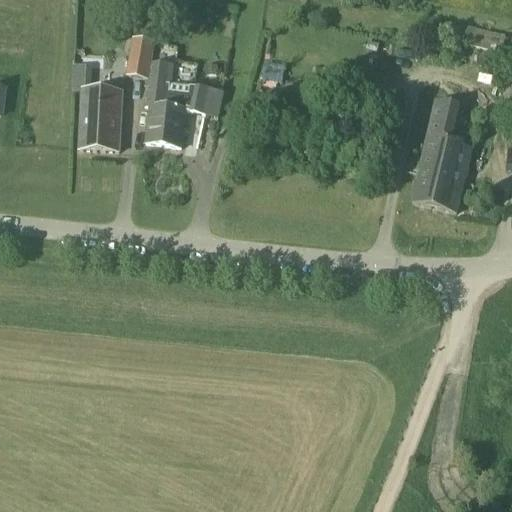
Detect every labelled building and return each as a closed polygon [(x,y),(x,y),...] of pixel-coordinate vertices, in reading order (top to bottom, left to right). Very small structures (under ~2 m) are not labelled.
[(145,95),(147,82),(154,46),(133,42),(127,78),(147,81),(145,95)] [(205,119),(210,92),(167,84),(169,67),(151,64),(154,46),(147,82),(145,95),(144,109),(149,110),(144,145),(182,150),(187,115),(205,119)] [(310,91),(312,71),(260,67),(257,100),(278,102),(279,89),(310,91)] [(217,77),(217,68),(207,68),(206,77),(217,77)] [(119,154),(122,95),(82,93),(79,152),(119,154)] [(428,143),(413,205),(456,215),(471,153),(452,148),(449,148),(458,110),(437,105),(428,143)]
